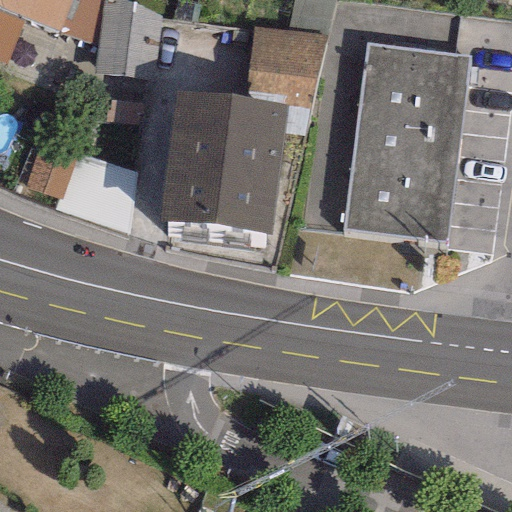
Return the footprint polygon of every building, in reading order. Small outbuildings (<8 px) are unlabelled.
[(0,0),(0,7),(24,17),(58,31),(70,0),(0,0)] [(101,0),(70,0),(58,31),(55,34),(97,46),(101,0)] [(156,15),(115,0),(101,0),(97,46),(93,75),(151,81),(156,15)] [(292,0),(288,33),(325,36),(333,0),(292,0)] [(0,7),(0,62),(4,64),(21,23),(24,17),(0,7)] [(288,33),(250,29),(243,99),(280,103),(284,104),(309,110),(325,36),(288,33)] [(466,55),(364,43),(341,232),(444,244),(466,55)] [(268,235),(284,104),(280,103),(243,99),(173,91),(157,221),(268,235)] [(75,153),(39,141),(23,188),(58,200),(75,153)]
